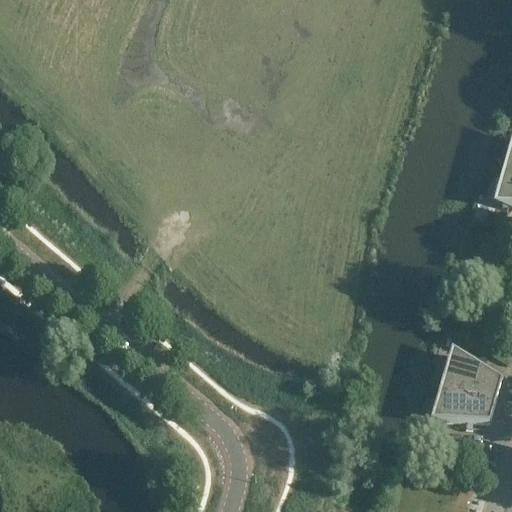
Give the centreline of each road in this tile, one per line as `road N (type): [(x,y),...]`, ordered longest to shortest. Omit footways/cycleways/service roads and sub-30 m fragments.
road 1 (unclassified): [(235,511),(243,466),(228,430),(0,234)]
road 2 (track): [(106,323),(203,213)]
